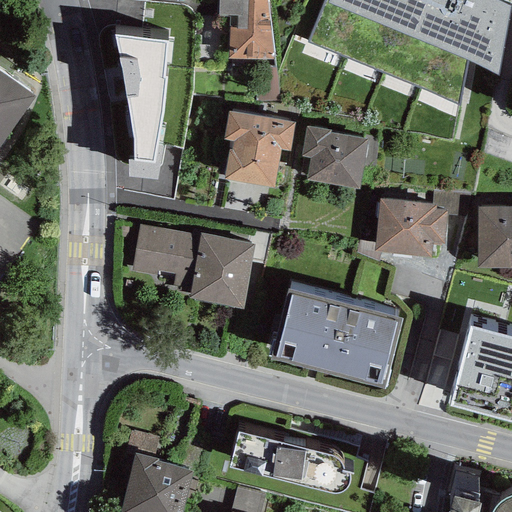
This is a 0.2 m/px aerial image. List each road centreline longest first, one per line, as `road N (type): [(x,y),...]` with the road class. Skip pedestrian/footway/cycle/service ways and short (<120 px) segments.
road 1 (residential): [(83,343),(511,450)]
road 2 (residential): [(83,343),(82,139),(55,0)]
road 3 (residential): [(77,511),(83,343)]
road 4 (unknown): [(406,405),(434,298),(430,286),(394,270)]
